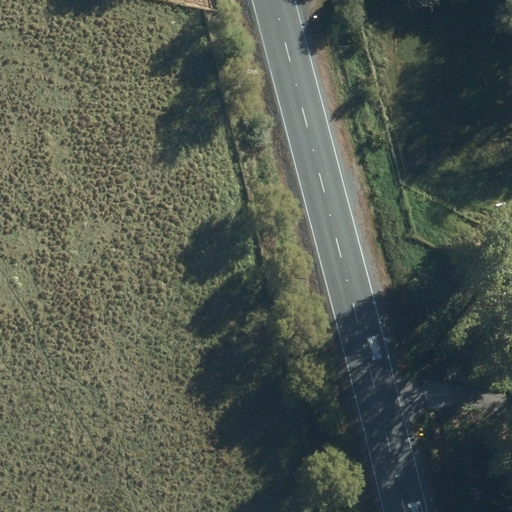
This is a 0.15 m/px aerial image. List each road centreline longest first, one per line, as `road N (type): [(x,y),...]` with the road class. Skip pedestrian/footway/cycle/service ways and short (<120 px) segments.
road 1 (unclassified): [(390,511),(269,0)]
road 2 (unknown): [(362,390),(511,414)]
